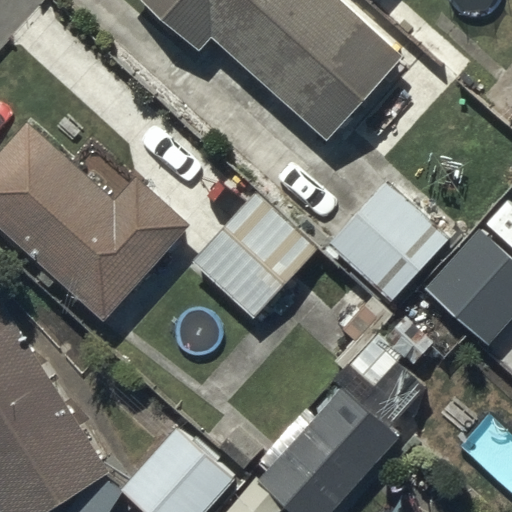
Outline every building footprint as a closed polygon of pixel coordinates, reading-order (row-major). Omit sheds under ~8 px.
[(404,36),(363,0),(167,0),(203,32),(213,20),(328,122),(404,36)] [(117,188),(28,107),(0,137),(0,207),(108,305),(193,211),(139,163),(117,188)] [(450,224),(388,168),(331,229),(392,286),(450,224)] [(317,236),(257,182),(197,248),(256,302),(317,236)] [(511,310),(511,241),(483,216),(429,277),(493,333),(511,310)] [(39,511),(108,468),(0,295),(0,499),(7,511),(39,511)] [(383,336),(356,367),(380,388),(364,406),(393,431),(430,389),(402,364),(408,358),(383,336)] [(258,483),(291,511),(337,511),(401,438),(393,431),(364,406),(340,387),(258,483)] [(199,511),(239,467),(179,415),(125,476),(165,511),(199,511)]
